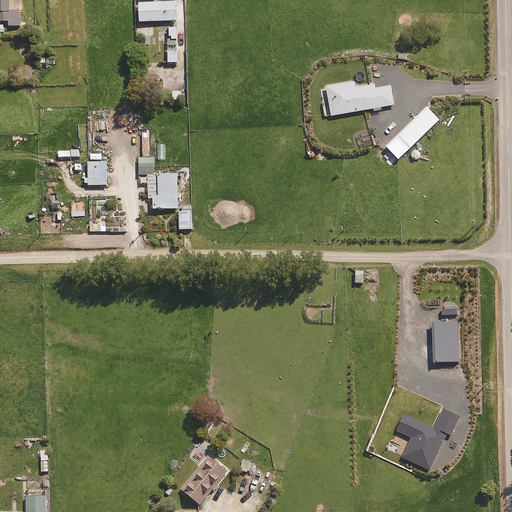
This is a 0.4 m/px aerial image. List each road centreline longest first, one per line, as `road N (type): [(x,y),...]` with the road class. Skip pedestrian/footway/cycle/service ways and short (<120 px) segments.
road 1 (residential): [(0,259),(510,251)]
road 2 (unclassified): [(503,0),(510,251)]
